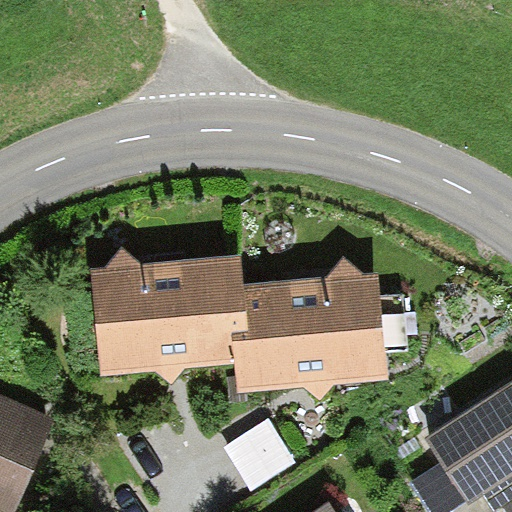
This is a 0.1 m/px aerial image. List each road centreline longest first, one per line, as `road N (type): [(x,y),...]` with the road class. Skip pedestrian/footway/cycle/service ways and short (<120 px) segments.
road 1 (tertiary): [(0,188),(54,160),(215,130),(327,142),(456,184),(511,221)]
road 2 (track): [(172,0),(209,64),(215,130)]
